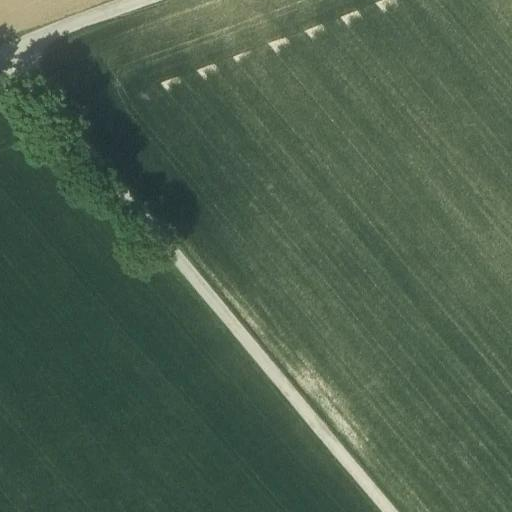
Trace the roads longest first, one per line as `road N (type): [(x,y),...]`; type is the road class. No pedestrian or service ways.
road 1 (unclassified): [(389,511),(9,48)]
road 2 (unclassified): [(9,48),(137,0)]
